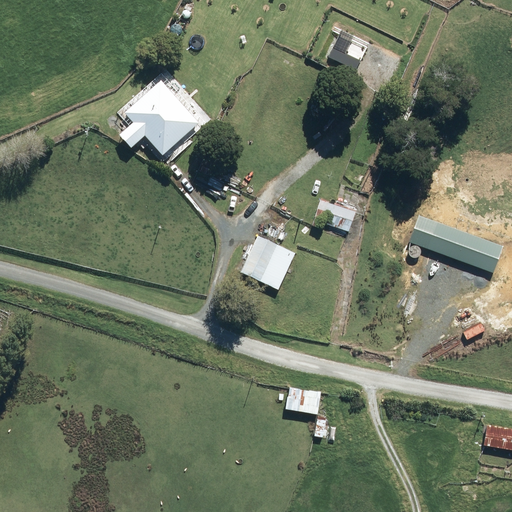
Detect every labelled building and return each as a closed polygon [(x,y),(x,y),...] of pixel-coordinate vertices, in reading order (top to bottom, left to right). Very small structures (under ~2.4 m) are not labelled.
[(197,121),(157,80),(124,112),(134,122),(120,136),(133,149),(145,137),(162,155),(197,121)] [(354,213),(323,201),(313,226),(323,230),(324,226),(345,234),(354,213)] [(255,235),(238,272),(279,291),(296,253),(255,235)] [(289,389),(285,409),(317,414),(320,394),(289,389)] [(511,428),(485,424),(482,448),(511,453),(511,428)]
